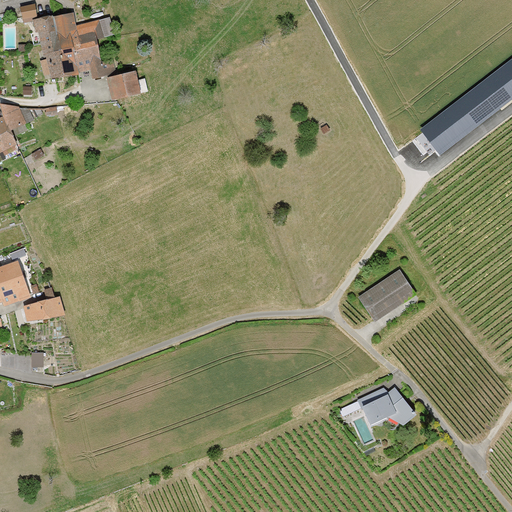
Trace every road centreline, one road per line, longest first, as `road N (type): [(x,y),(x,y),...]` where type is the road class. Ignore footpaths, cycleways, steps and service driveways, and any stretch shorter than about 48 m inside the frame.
road 1 (track): [(327,312),(403,205),(409,180),(309,0)]
road 2 (track): [(511,109),(409,180)]
